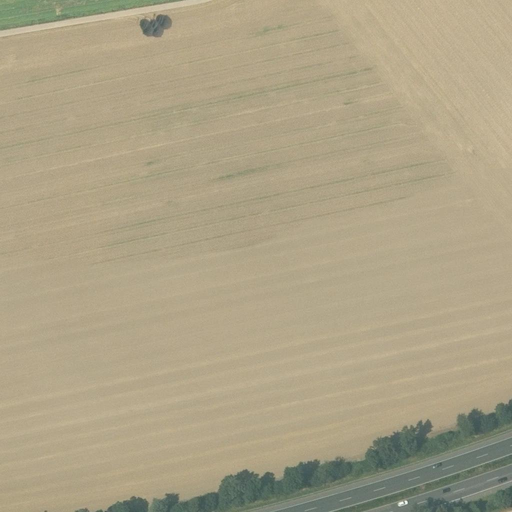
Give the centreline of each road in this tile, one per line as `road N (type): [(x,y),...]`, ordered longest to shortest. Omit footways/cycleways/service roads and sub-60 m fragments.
road 1 (track): [(120,511),(293,474),(511,406)]
road 2 (motorway): [(511,442),(291,511)]
road 3 (track): [(0,33),(205,0)]
road 4 (motorway): [(376,511),(511,468)]
